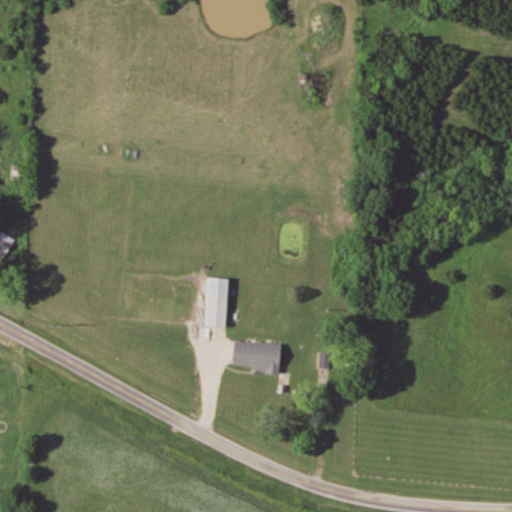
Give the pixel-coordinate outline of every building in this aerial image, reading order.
[(28,166),(11,165),(11,179),(27,179),(28,166)] [(16,239),(0,231),(0,255),(6,259),(16,239)] [(231,279),(209,278),(207,326),(228,327),(231,279)] [(281,371),(283,344),(235,341),(233,368),(281,371)] [(331,368),(331,353),(320,353),(320,368),(331,368)] [(302,421),(302,401),(288,401),(288,421),(302,421)]
